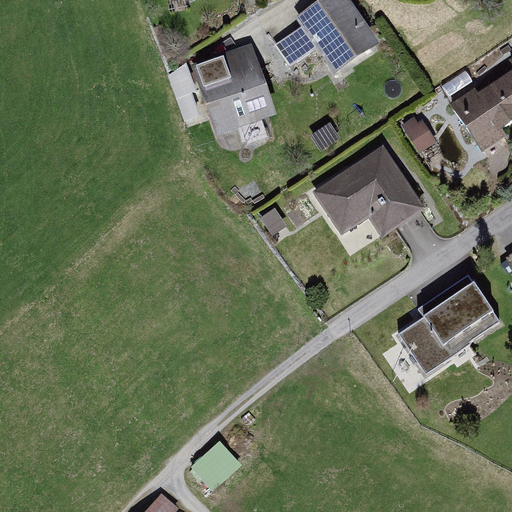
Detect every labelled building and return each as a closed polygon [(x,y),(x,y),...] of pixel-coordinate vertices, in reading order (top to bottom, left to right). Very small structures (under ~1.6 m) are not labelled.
[(349,0),(320,0),(296,16),(335,73),(379,44),(349,0)] [(277,115),(252,44),(191,65),(216,136),(277,115)] [(511,61),(451,101),(480,144),(511,123),(511,61)] [(423,118),(405,131),(423,158),(442,146),(423,118)] [(384,146),(313,192),(341,235),(368,218),(382,238),(426,210),(384,146)] [(473,281),(394,337),(425,381),(504,326),(473,281)]
